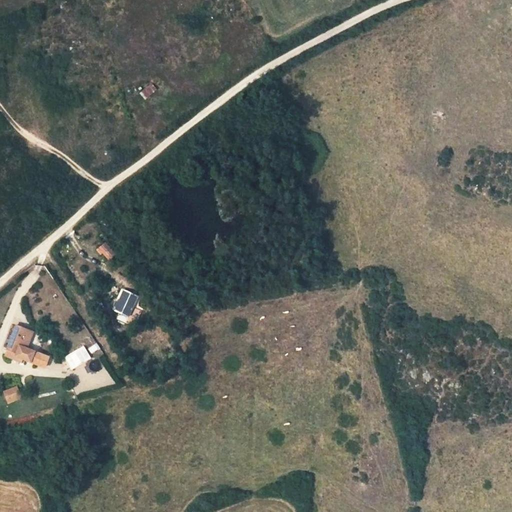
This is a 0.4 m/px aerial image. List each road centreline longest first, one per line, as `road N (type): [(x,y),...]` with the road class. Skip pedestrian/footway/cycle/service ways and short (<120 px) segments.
road 1 (track): [(0,282),(242,84),(396,0)]
road 2 (track): [(116,182),(28,137),(0,110)]
